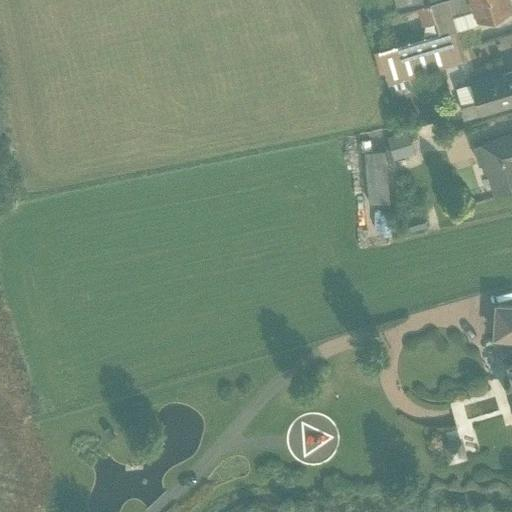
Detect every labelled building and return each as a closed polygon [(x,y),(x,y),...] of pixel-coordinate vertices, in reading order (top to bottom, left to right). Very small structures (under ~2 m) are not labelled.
[(464,0),(474,24),(511,11),(508,0),(464,0)] [(466,126),(511,110),(511,66),(453,86),(466,126)] [(511,194),(511,131),(475,144),(494,200),(511,194)] [(436,146),(386,148),(389,206),(414,205),(412,167),(436,166),(436,146)] [(385,217),(388,240),(408,238),(406,215),(385,217)] [(431,236),(450,231),(446,218),(428,223),(431,236)] [(511,300),(490,300),(489,333),(496,334),(510,376),(503,379),(509,411),(511,409),(511,300)] [(470,443),(471,458),(488,456),(486,441),(470,443)]
